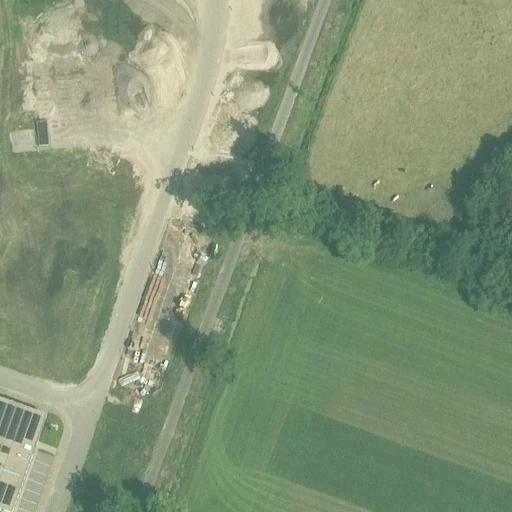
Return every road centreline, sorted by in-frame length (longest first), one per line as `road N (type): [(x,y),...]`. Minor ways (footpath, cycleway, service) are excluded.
road 1 (unclassified): [(136,511),(326,0)]
road 2 (unclassified): [(94,410),(196,123)]
road 3 (unclassified): [(196,123),(23,141)]
road 4 (unclassified): [(196,123),(214,69),(218,0)]
